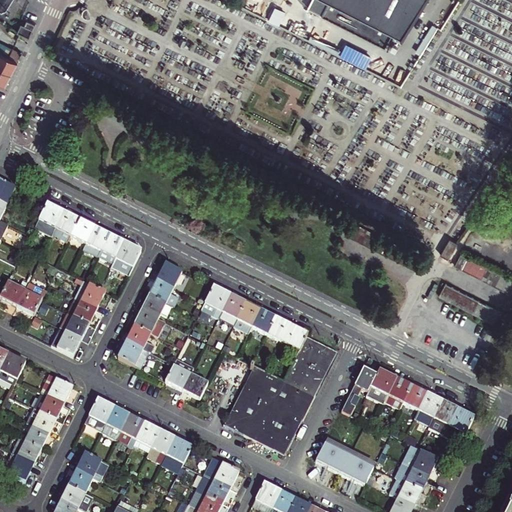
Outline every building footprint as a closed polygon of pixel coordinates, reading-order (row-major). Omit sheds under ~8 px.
[(330,0),(332,1),(324,15),(386,46),(395,32),(406,38),(429,0),(330,0)] [(92,18),(88,9),(85,10),(83,13),(85,18),(88,20),(92,18)] [(26,18),(19,32),(30,37),(37,23),(33,22),(34,20),(30,18),(29,20),(28,19),(26,18)] [(0,51),(10,56),(14,48),(0,40),(0,51)] [(14,48),(10,56),(20,61),(24,52),(14,48)] [(0,81),(7,86),(20,61),(10,56),(0,51),(0,81)] [(0,203),(7,207),(16,191),(0,182),(0,203)] [(39,222),(57,231),(65,215),(47,206),(39,222)] [(72,239),(80,223),(65,215),(57,231),(54,237),(69,244),(72,239)] [(423,258),(355,222),(348,236),(416,272),(423,258)] [(72,239),(87,246),(95,230),(80,223),(72,239)] [(99,259),(110,237),(95,230),(87,246),(84,253),(99,260),(99,259)] [(99,259),(114,267),(125,245),(110,237),(99,259)] [(450,239),(442,254),(441,255),(449,259),(458,243),(450,239)] [(125,245),(114,267),(112,271),(129,279),(142,253),(125,245)] [(456,266),(483,280),(490,283),(511,294),(511,279),(476,260),(462,253),(456,266)] [(183,274),(166,266),(158,283),(174,292),(178,293),(180,291),(176,289),(183,274)] [(174,292),(158,283),(150,298),(167,306),(173,310),(179,299),(172,296),(174,292)] [(85,284),(76,301),(98,312),(107,294),(85,284)] [(440,297),(467,310),(474,314),(495,324),(501,312),(447,284),(440,297)] [(25,294),(8,285),(0,301),(18,310),(25,294)] [(25,294),(18,310),(35,318),(43,303),(32,297),(35,290),(29,287),(25,294)] [(219,321),(223,314),(231,298),(213,289),(205,305),(216,311),(212,317),(219,321)] [(167,306),(150,298),(143,313),(159,321),(165,324),(171,313),(165,310),(167,306)] [(223,314),(238,322),(246,306),(231,298),(223,314)] [(68,316),(90,327),(98,312),(76,301),(68,316)] [(202,312),(212,317),(216,311),(205,305),(205,306),(202,312)] [(238,322),(253,330),(261,313),(246,306),(238,322)] [(135,328),(151,336),(160,340),(167,325),(165,324),(159,321),(143,313),(135,328)] [(261,313),(253,330),(268,337),(276,321),(261,313)] [(83,342),(90,327),(68,316),(60,331),(66,334),(83,342)] [(268,337),(283,344),(291,329),(276,321),(268,337)] [(150,354),(151,355),(154,350),(147,346),(151,336),(135,328),(128,343),(150,354)] [(300,353),(307,340),(308,337),(291,329),(283,344),(300,353)] [(83,342),(66,334),(58,351),(74,359),(83,342)] [(327,377),(338,355),(307,340),(300,353),(296,362),(327,377)] [(140,371),(150,354),(128,343),(119,361),(140,371)] [(0,352),(0,372),(1,373),(9,357),(0,352)] [(0,379),(15,387),(26,366),(9,357),(1,373),(0,375),(0,379)] [(304,422),(327,377),(296,362),(285,384),(252,368),(250,371),(253,373),(225,428),(273,452),(274,451),(284,456),(302,421),(304,422)] [(166,384),(183,393),(194,371),(177,363),(166,384)] [(194,371),(183,393),(200,402),(209,386),(196,380),(199,374),(194,371)] [(361,374),(355,388),(369,395),(372,390),(378,377),(367,372),(364,376),(361,374)] [(372,390),(388,398),(397,381),(380,373),(378,377),(372,390)] [(73,389),(51,378),(42,395),(64,407),(73,389)] [(386,403),(401,411),(404,406),(412,389),(397,381),(388,398),(386,403)] [(419,413),(427,396),(412,389),(404,406),(419,413)] [(42,395),(35,410),(57,421),(64,407),(42,395)] [(419,413),(434,421),(442,404),(427,396),(419,413)] [(102,435),(115,410),(98,402),(86,427),(102,435)] [(430,427),(445,435),(448,428),(457,411),(442,404),(434,421),(430,427)] [(57,421),(35,410),(34,410),(27,425),(28,426),(49,437),(57,421)] [(102,435),(118,443),(130,418),(115,410),(102,435)] [(448,428),(466,437),(474,420),(457,411),(448,428)] [(137,442),(145,426),(130,418),(118,443),(117,446),(132,454),(137,442)] [(25,444),(42,452),(49,437),(28,426),(24,432),(30,435),(25,444)] [(137,442),(152,450),(160,434),(145,426),(137,442)] [(163,466),(167,458),(175,441),(160,434),(152,450),(148,459),(163,466)] [(12,456),(34,467),(42,452),(25,444),(20,441),(12,456)] [(167,458),(184,466),(193,450),(175,441),(167,458)] [(316,465),(341,477),(350,459),(325,447),(316,465)] [(403,466),(413,471),(430,479),(438,462),(412,448),(403,466)] [(86,455),(78,472),(94,481),(101,484),(109,467),(91,457),(86,455)] [(9,476),(26,484),(34,467),(12,456),(5,471),(10,474),(9,476)] [(341,477),(365,489),(366,486),(374,471),(350,459),(341,477)] [(209,480),(214,483),(230,491),(239,474),(217,463),(209,480)] [(430,479),(413,471),(411,475),(406,473),(401,483),(422,494),(430,479)] [(86,496),(94,481),(78,472),(70,487),(86,496)] [(214,483),(207,498),(223,506),(230,491),(214,483)] [(398,501),(415,509),(422,494),(401,483),(399,483),(394,494),(400,497),(398,501)] [(258,511),(272,511),(282,495),(265,486),(253,509),(258,511)] [(79,511),(86,496),(70,487),(62,503),(79,511)] [(282,495),(272,511),(292,511),(297,502),(282,495)] [(511,497),(509,496),(501,511),(510,511),(511,509),(511,497)] [(207,498),(199,511),(219,511),(223,506),(207,498)] [(413,511),(415,509),(398,501),(392,511),(387,511),(386,511),(413,511)] [(311,511),(312,510),(297,502),(292,511),(311,511)] [(62,503),(57,511),(78,511),(79,511),(62,503)] [(123,503),(118,511),(139,511),(140,511),(123,503)]
